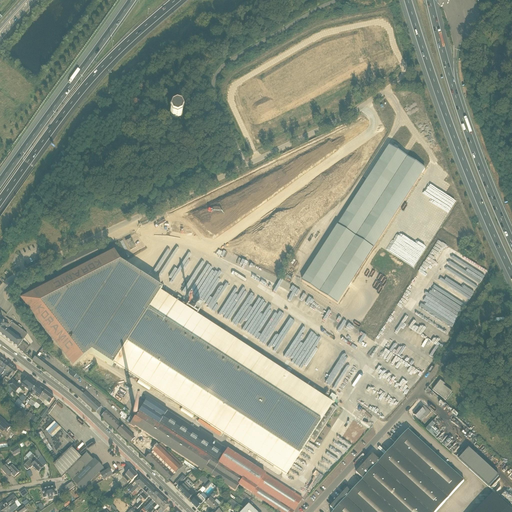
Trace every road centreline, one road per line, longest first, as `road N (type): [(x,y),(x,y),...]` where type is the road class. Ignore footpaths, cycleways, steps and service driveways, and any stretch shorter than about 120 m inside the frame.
road 1 (motorway): [(408,0),(445,115),(511,273)]
road 2 (unclassified): [(309,511),(461,336),(506,324)]
road 3 (unclassified): [(0,293),(15,277),(245,165)]
road 4 (motorway): [(0,200),(66,107),(176,0)]
road 5 (motorway): [(511,242),(463,120),(429,0)]
road 6 (motorway): [(130,0),(0,181)]
road 7 (secondary): [(189,511),(25,364)]
road 8 (unclassified): [(411,70),(349,114),(245,165)]
road 9 (unknown): [(463,511),(478,489),(470,471),(399,413)]
